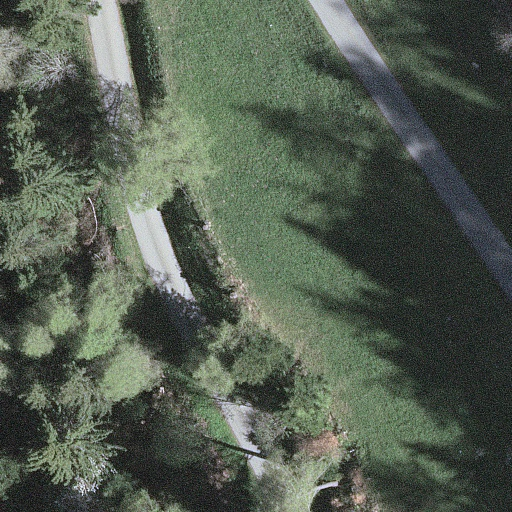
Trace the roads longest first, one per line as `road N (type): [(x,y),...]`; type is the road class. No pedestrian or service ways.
road 1 (unclassified): [(285,511),(162,265),(139,193),(101,0)]
road 2 (unclassified): [(327,0),(511,281)]
